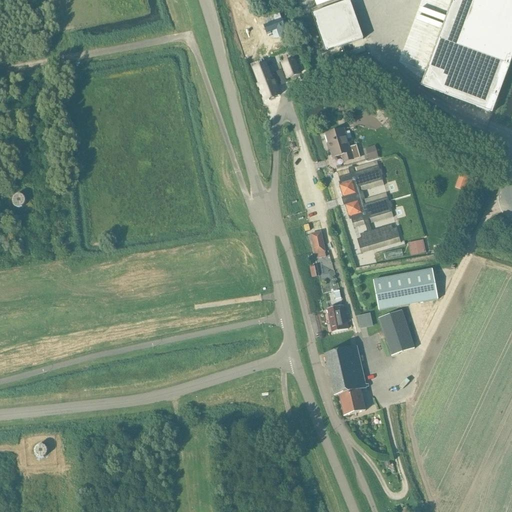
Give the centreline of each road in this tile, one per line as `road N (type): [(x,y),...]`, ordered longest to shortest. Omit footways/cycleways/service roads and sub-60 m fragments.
road 1 (residential): [(373,511),(331,412),(278,230),(263,212)]
road 2 (unclassified): [(0,415),(120,403),(293,356)]
road 3 (tertiary): [(263,212),(206,9)]
road 4 (tertiary): [(353,511),(293,356)]
road 5 (tertiary): [(293,356),(263,212)]
